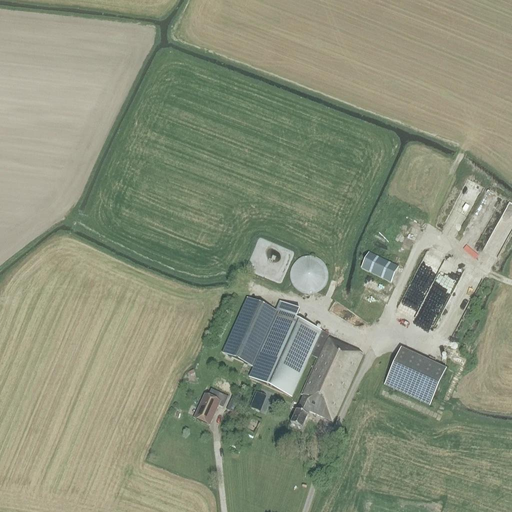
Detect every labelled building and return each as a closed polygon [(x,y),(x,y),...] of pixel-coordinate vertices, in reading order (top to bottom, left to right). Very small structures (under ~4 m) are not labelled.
[(411,232),(414,227),(399,221),(397,226),(411,232)] [(369,254),(361,270),(391,284),(398,269),(369,254)] [(323,255),(292,262),(299,295),(331,288),(323,255)] [(290,397),(308,356),(317,360),(301,396),(303,397),(291,425),(302,430),(310,413),(332,423),(363,355),(327,339),(329,336),(296,321),(300,312),(280,303),(276,312),(247,299),(222,354),(253,368),(249,379),(290,397)] [(430,407),(446,371),(401,350),(384,387),(430,407)] [(194,420),(209,426),(218,407),(223,409),(228,398),(211,390),(208,397),(205,396),(194,420)] [(266,397),(256,393),(250,409),(260,413),(266,397)] [(241,397),(233,394),(226,410),(234,413),(241,397)]
